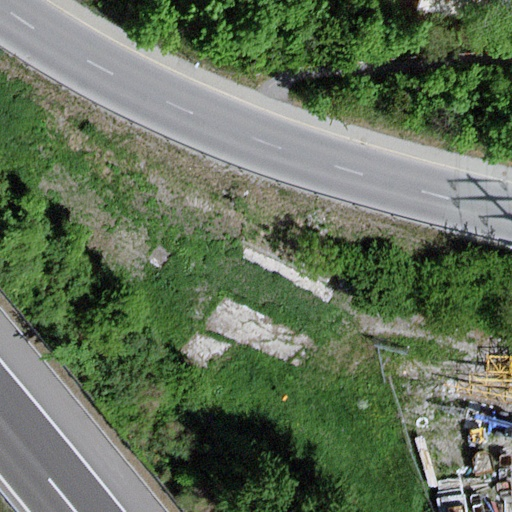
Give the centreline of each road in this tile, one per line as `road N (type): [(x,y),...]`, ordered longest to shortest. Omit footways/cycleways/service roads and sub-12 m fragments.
road 1 (unclassified): [(0,3),(125,80),(248,137),(511,213)]
road 2 (motorway): [(75,511),(0,416)]
